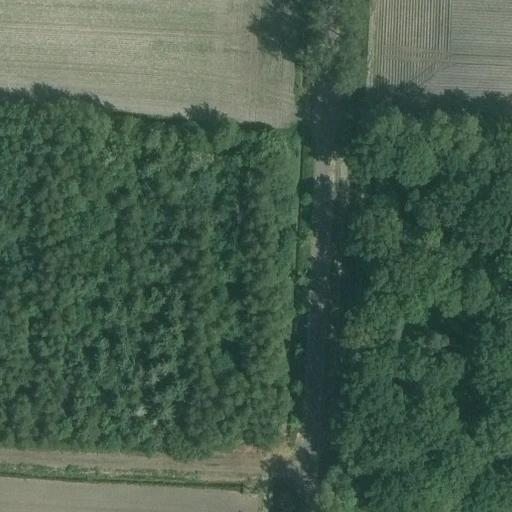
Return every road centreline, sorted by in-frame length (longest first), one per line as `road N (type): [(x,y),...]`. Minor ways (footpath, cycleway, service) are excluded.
road 1 (unclassified): [(301,511),(328,0)]
road 2 (track): [(511,482),(0,456)]
road 3 (track): [(321,123),(362,134),(420,196),(511,248)]
